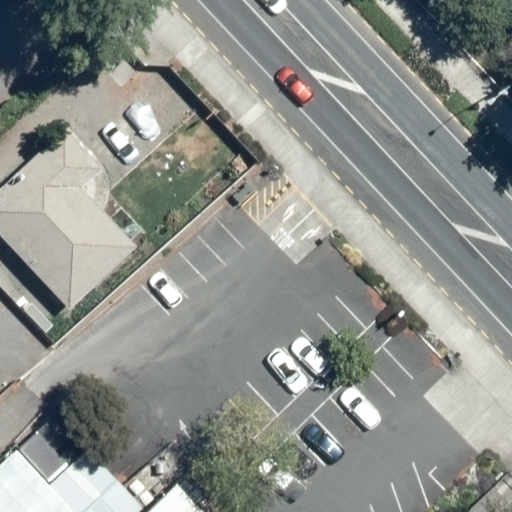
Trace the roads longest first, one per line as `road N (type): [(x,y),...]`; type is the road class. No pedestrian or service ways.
road 1 (secondary): [(511,316),(215,0)]
road 2 (secondary): [(307,0),(511,219)]
